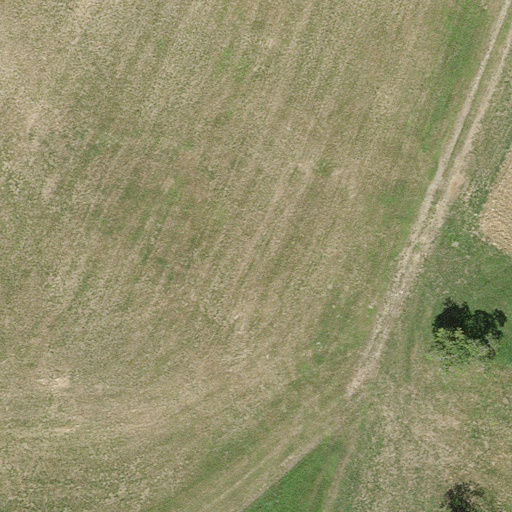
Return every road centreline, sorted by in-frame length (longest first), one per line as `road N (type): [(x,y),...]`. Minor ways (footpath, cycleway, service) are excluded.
road 1 (track): [(315,511),(347,394),(506,0)]
road 2 (track): [(347,394),(202,511)]
